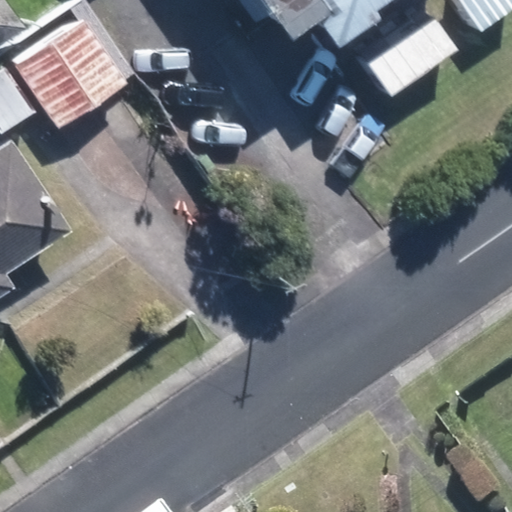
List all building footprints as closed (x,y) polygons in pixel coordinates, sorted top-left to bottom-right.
[(0,0),(0,32),(24,15),(12,0),(0,0)] [(281,0),(288,9),(300,0),(321,0),(337,21),(365,0),(281,0)] [(127,71),(82,9),(16,56),(60,118),(127,71)] [(275,116),(241,146),(296,208),(341,169),(310,133),(299,143),(275,116)] [(10,126),(0,132),(0,283),(15,274),(5,259),(69,217),(10,126)]
